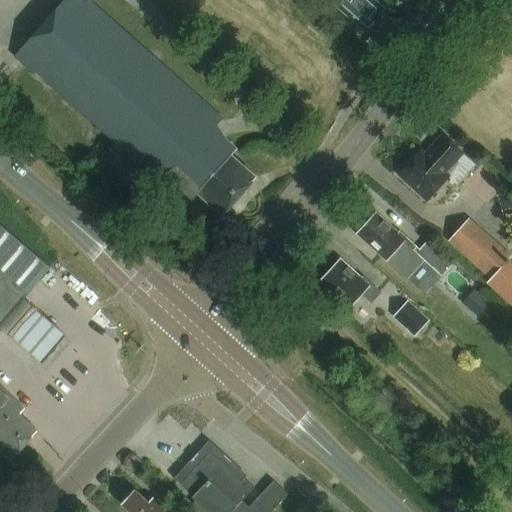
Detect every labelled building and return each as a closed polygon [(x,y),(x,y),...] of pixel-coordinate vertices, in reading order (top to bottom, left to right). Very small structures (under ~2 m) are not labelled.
[(223,214),(256,177),(233,156),(238,150),(229,141),(216,126),(222,119),(88,0),(66,0),(16,56),(35,73),(38,70),(156,176),(161,171),(194,200),(200,193),(223,214)] [(375,22),(385,11),(372,0),(346,0),(339,8),(368,34),(377,24),(375,22)] [(422,149),(401,172),(428,197),(449,175),(445,171),(463,151),(444,134),(426,153),(422,149)] [(503,216),(511,213),(511,199),(500,202),(503,216)] [(376,210),(358,231),(409,278),(425,260),(442,276),(453,263),(427,240),(420,249),(418,247),(419,245),(400,228),(398,230),(376,210)] [(511,264),(506,259),(511,253),(472,218),(450,242),(490,278),(486,283),(511,306),(511,264)] [(372,301),(382,290),(364,275),(363,276),(341,257),(322,279),(350,304),(361,291),(372,301)] [(0,326),(30,291),(0,265),(0,326)] [(489,303),(473,290),(462,303),(477,316),(489,303)] [(393,317),(414,336),(429,320),(408,301),(393,317)] [(65,338),(32,309),(6,339),(40,367),(65,338)] [(0,414),(31,443),(42,432),(22,413),(26,409),(0,385),(0,414)] [(119,441),(127,449),(160,418),(152,409),(119,441)] [(0,441),(17,458),(31,443),(0,414),(0,441)] [(267,511),(287,491),(272,478),(248,504),(240,497),(252,484),(209,444),(175,481),(209,511),(226,511),(228,510),(229,511),(267,511)] [(170,511),(153,496),(149,500),(137,489),(134,492),(132,490),(124,498),(127,500),(123,504),(131,511),(170,511)]
